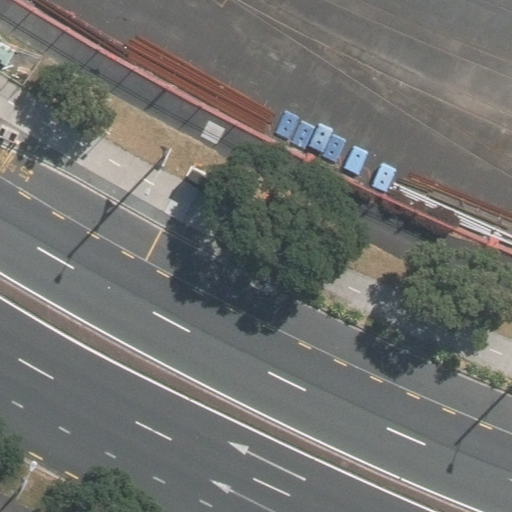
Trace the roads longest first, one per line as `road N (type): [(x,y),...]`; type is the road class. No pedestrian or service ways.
road 1 (primary): [(0,169),(151,259),(511,421)]
road 2 (primary): [(315,511),(0,353)]
